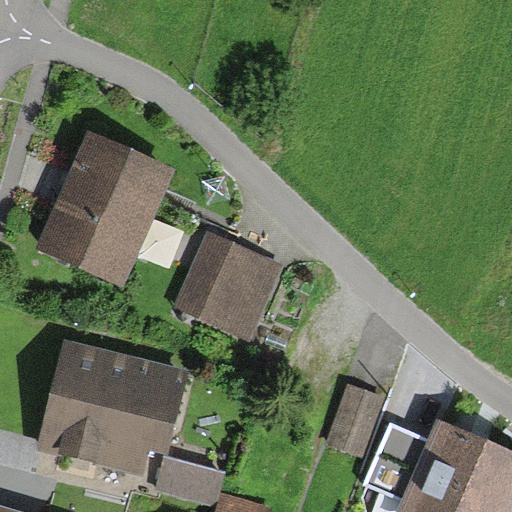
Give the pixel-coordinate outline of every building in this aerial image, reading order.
[(32,245),(115,283),(164,174),(81,137),(59,185),(32,245)] [(244,335),(273,264),(204,237),(176,308),(244,335)] [(143,443),(162,448),(167,423),(179,376),(57,347),(35,442),(138,466),(143,443)] [(385,396),(353,385),(331,447),(364,458),(385,396)] [(511,511),(511,454),(480,441),(443,425),(434,446),(388,427),(359,495),(375,502),(370,511),(511,511)] [(215,493),(223,459),(168,447),(160,480),(215,493)] [(259,511),(221,500),(216,511),(259,511)]
